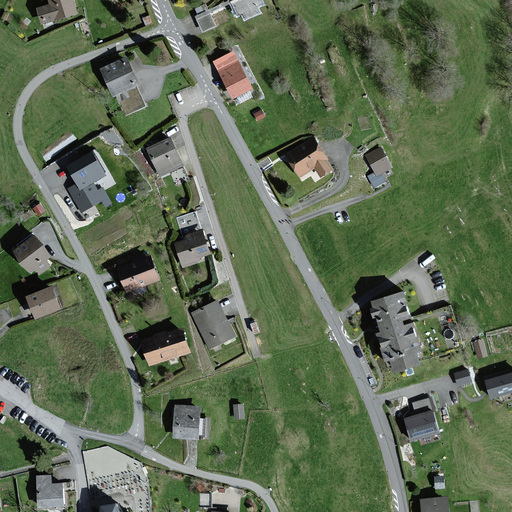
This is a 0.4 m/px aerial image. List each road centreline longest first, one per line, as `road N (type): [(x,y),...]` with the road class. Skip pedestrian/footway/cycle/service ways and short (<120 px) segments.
road 1 (residential): [(127,437),(140,408),(133,376),(92,277),(26,157),(18,115),(24,96),(52,70),(173,28)]
road 2 (residential): [(401,511),(381,428),(345,344),(214,96)]
road 3 (residential): [(214,96),(187,108),(183,119),(256,352)]
road 4 (unclassified): [(127,437),(176,466),(255,488),(274,511)]
